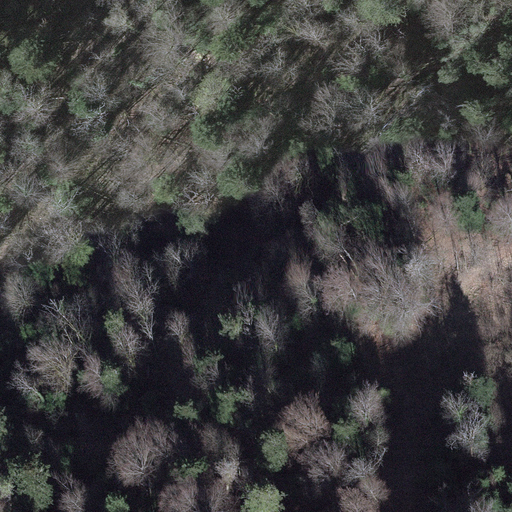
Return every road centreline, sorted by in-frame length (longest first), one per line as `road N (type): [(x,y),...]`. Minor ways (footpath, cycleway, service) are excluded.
road 1 (track): [(380,380),(428,343),(511,309)]
road 2 (track): [(428,343),(465,289),(511,252)]
